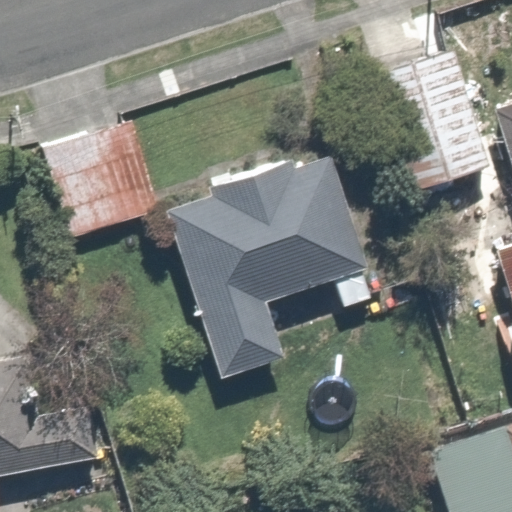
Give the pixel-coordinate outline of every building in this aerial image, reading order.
[(440,190),(444,84),(348,81),(345,187),(440,190)] [(511,344),(479,355),(499,415),(511,410),(511,110),(460,127),(503,258),(459,272),(480,336),(511,325),(511,344)] [(94,137),(0,175),(0,207),(26,271),(132,228),(94,137)] [(199,218),(131,238),(181,401),(243,382),(227,326),(346,290),(314,183),(270,197),(266,183),(195,204),(199,218)] [(0,495),(74,483),(64,424),(10,433),(1,378),(0,377),(0,495)] [(511,511),(511,443),(402,479),(412,511),(511,511)] [(154,511),(152,497),(110,504),(111,511),(154,511)]
